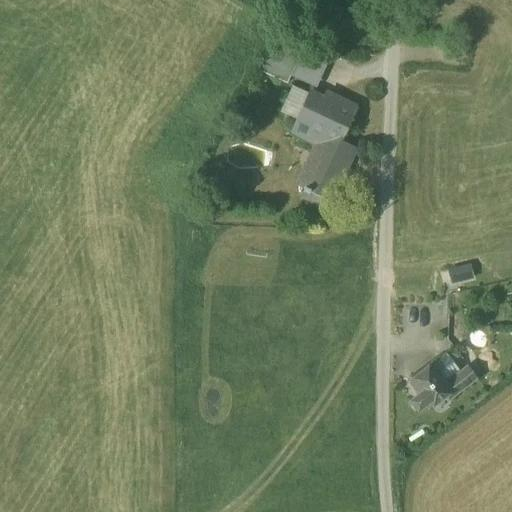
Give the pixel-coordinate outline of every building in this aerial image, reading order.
[(259,71),(287,82),(289,76),(315,87),(325,64),(301,54),(296,64),(267,52),(259,71)] [(511,68),(407,64),(398,296),(511,300),(511,68)] [(359,110),(307,87),(287,131),(313,143),(294,187),(337,206),(363,149),(345,141),(359,110)] [(367,511),(369,214),(188,213),(186,511),(367,511)] [(446,384),(431,365),(408,384),(418,396),(411,401),(418,411),(425,406),(428,410),(445,396),(448,400),(476,379),(467,368),(446,384)]
